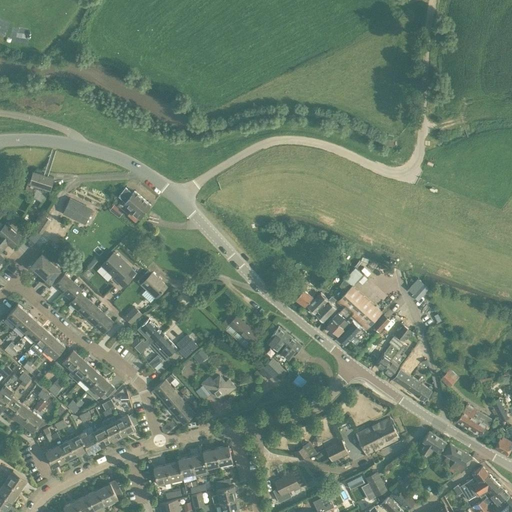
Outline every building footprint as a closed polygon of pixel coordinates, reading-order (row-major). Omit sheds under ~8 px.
[(48,24),(55,15),(40,4),(34,13),(48,24)] [(23,32),(24,15),(12,14),(11,32),(23,32)] [(54,177),(34,170),(31,181),(28,180),(26,189),(35,192),(35,191),(37,187),(43,189),(44,186),(51,188),(54,177)] [(42,200),(50,191),(43,189),(37,187),(35,191),(35,192),(34,196),(42,200)] [(126,187),(120,194),(127,200),(125,202),(132,207),(131,208),(141,217),(151,204),(135,190),(133,193),(126,187)] [(71,198),(67,206),(64,212),(86,222),(93,209),(71,198)] [(119,208),(116,206),(114,205),(110,210),(114,214),(115,213),(119,208)] [(42,234),(52,219),(46,216),(37,231),(42,234)] [(0,243),(4,240),(12,247),(22,236),(6,222),(0,229),(0,243)] [(113,252),(102,264),(113,275),(112,275),(124,286),(137,272),(124,260),(123,261),(113,252)] [(29,264),(27,266),(31,270),(33,267),(48,280),(46,283),(49,286),(52,283),(50,282),(61,269),(54,263),(57,260),(52,255),(49,259),(42,253),(31,265),(29,264)] [(97,260),(89,267),(92,270),(99,263),(97,260)] [(355,267),(345,278),(353,285),(363,274),(355,267)] [(147,288),(141,294),(150,302),(155,296),(157,297),(168,285),(153,271),(142,283),(147,288)] [(63,293),(73,281),(65,273),(55,285),(63,293)] [(304,288),(296,298),(306,305),(314,295),(318,289),(306,280),(302,286),(304,288)] [(72,300),(80,291),(82,289),(76,283),(73,281),(63,293),(72,300)] [(341,285),(345,289),(349,284),(345,281),(341,285)] [(412,296),(418,301),(429,289),(423,283),(412,296)] [(367,328),(382,312),(353,285),(338,301),(367,328)] [(78,310),(88,298),(80,291),(72,300),(69,303),(78,310)] [(316,313),(329,299),(328,298),(321,292),(308,306),(316,313)] [(336,299),(332,295),(328,298),(329,299),(316,313),(323,320),(337,306),(333,302),(336,299)] [(86,318),(96,306),(88,298),(78,310),(86,318)] [(16,324),(27,312),(18,304),(7,316),(16,324)] [(95,325),(105,313),(96,306),(86,318),(95,325)] [(132,323),(142,313),(135,306),(125,316),(132,323)] [(26,333),(37,321),(27,312),(16,324),(26,333)] [(339,334),(350,321),(340,312),(328,325),(339,334)] [(104,333),(115,322),(105,313),(95,325),(104,333)] [(384,314),(373,326),(379,331),(389,320),(384,314)] [(247,348),(259,335),(237,315),(225,327),(247,348)] [(150,318),(138,328),(147,338),(145,341),(149,345),(150,343),(151,344),(163,332),(150,318)] [(353,319),(338,336),(346,343),(355,333),(361,338),(367,331),(353,319)] [(36,341),(46,329),(37,321),(26,333),(36,341)] [(403,324),(396,334),(404,340),(411,330),(403,324)] [(274,344),(266,351),(272,357),(273,356),(274,356),(280,349),(279,348),(291,335),(279,325),(271,334),(272,334),(268,339),(274,344)] [(45,350),(56,338),(46,329),(36,341),(32,345),(38,351),(36,353),(40,356),(45,350)] [(163,332),(151,344),(166,360),(171,355),(170,354),(177,347),(163,332)] [(180,350),(186,357),(199,347),(192,339),(187,334),(176,344),(181,349),(180,350)] [(378,343),(382,338),(377,334),(373,339),(378,343)] [(302,345),(291,335),(279,348),(280,349),(274,356),(283,364),(291,355),(290,354),(292,352),(294,354),(302,345)] [(55,358),(65,346),(56,338),(45,350),(55,358)] [(140,353),(149,345),(142,339),(134,346),(140,353)] [(376,364),(383,370),(392,359),(391,358),(398,349),(399,348),(392,343),(376,364)] [(402,344),(399,349),(403,353),(407,347),(402,344)] [(14,346),(12,349),(9,352),(12,356),(17,350),(14,346)] [(199,363),(207,356),(200,348),(192,355),(199,363)] [(72,370),(83,358),(73,349),(63,361),(72,370)] [(391,375),(405,357),(406,355),(403,353),(399,349),(398,349),(391,358),(392,359),(383,370),(391,375)] [(154,367),(163,359),(158,354),(149,362),(154,367)] [(400,367),(393,378),(405,386),(412,376),(409,374),(411,371),(408,369),(416,358),(409,354),(400,367)] [(81,378),(82,378),(92,366),(83,358),(72,370),(69,373),(78,382),(81,378)] [(276,381),(285,371),(272,358),(263,367),(276,381)] [(28,360),(23,366),(28,370),(31,366),(33,364),(28,360)] [(6,365),(3,369),(8,374),(12,370),(6,365)] [(91,387),(102,375),(92,366),(82,378),(91,386),(91,387)] [(8,374),(3,369),(0,372),(0,373),(5,378),(8,374)] [(23,380),(27,374),(23,371),(19,377),(23,380)] [(23,380),(20,383),(24,386),(27,383),(31,377),(27,374),(23,380)] [(293,381),(301,387),(306,381),(298,374),(293,381)] [(96,399),(100,395),(101,395),(103,393),(107,397),(108,396),(115,388),(110,384),(111,383),(102,375),(91,387),(91,386),(87,391),(96,399)] [(210,376),(202,382),(211,394),(215,391),(217,394),(221,392),(224,396),(236,386),(229,378),(225,382),(220,375),(213,380),(210,376)] [(412,376),(405,386),(406,387),(425,400),(426,399),(432,389),(431,389),(432,387),(429,385),(428,387),(412,376)] [(54,382),(48,388),(52,391),(57,386),(60,382),(62,380),(58,377),(54,382)] [(155,387),(154,389),(161,397),(173,387),(166,379),(155,387)] [(57,386),(52,391),(56,395),(61,389),(64,386),(60,382),(57,386)] [(0,406),(2,408),(12,395),(15,391),(4,384),(0,389),(0,406)] [(173,387),(161,397),(169,406),(180,396),(173,387)] [(41,397),(46,390),(42,388),(38,394),(41,397)] [(115,388),(108,396),(111,395),(117,389),(115,388)] [(50,394),(46,390),(41,397),(42,397),(34,408),(40,412),(47,401),(46,400),(50,394)] [(12,416),(22,402),(12,395),(2,408),(12,416)] [(180,396),(169,406),(176,415),(188,405),(180,396)] [(509,418),(499,398),(492,402),(502,421),(509,418)] [(67,405),(71,408),(76,403),(72,399),(67,405)] [(105,410),(110,407),(107,400),(102,403),(103,405),(105,410)] [(22,423),(32,410),(22,402),(12,416),(22,423)] [(76,403),(71,408),(75,412),(80,406),(76,403)] [(468,403),(458,420),(481,434),(486,426),(488,428),(490,426),(488,425),(492,418),(477,410),(478,409),(468,403)] [(61,404),(56,411),(60,415),(66,408),(61,404)] [(188,405),(176,415),(184,424),(195,414),(188,405)] [(34,429),(42,417),(32,410),(22,423),(33,431),(34,429)] [(83,422),(88,419),(84,412),(79,415),(83,422)] [(129,414),(128,413),(122,416),(120,412),(114,415),(124,434),(136,428),(134,425),(129,414)] [(137,423),(134,412),(129,414),(134,425),(137,423)] [(124,434),(114,415),(103,421),(105,424),(113,440),(124,434)] [(42,417),(34,429),(37,431),(40,427),(49,422),(42,417)] [(367,455),(400,439),(390,417),(357,433),(367,455)] [(64,418),(59,420),(63,427),(67,425),(64,418)] [(63,427),(59,420),(54,423),(58,430),(63,427)] [(95,427),(92,428),(93,430),(101,446),(113,440),(105,424),(96,428),(95,427)] [(49,441),(54,438),(52,434),(48,426),(43,429),(46,435),(49,441)] [(89,452),(101,446),(93,430),(87,433),(85,430),(81,432),(82,436),(88,448),(87,448),(89,452)] [(76,454),(68,439),(62,442),(57,431),(52,434),(54,438),(57,444),(65,459),(76,454)] [(426,442),(421,449),(429,455),(434,447),(440,451),(447,441),(429,431),(423,441),(426,442)] [(72,433),(67,435),(68,439),(76,454),(87,448),(88,448),(82,436),(81,432),(73,436),(72,433)] [(500,437),(494,447),(508,454),(511,445),(511,443),(511,441),(511,440),(503,435),(502,437),(500,437)] [(332,460),(349,452),(343,440),(326,448),(332,460)] [(448,455),(444,461),(447,463),(451,458),(455,460),(449,469),(454,472),(455,469),(461,472),(466,466),(472,457),(451,443),(445,454),(448,455)] [(53,465),(65,459),(57,444),(45,450),(53,465)] [(219,464),(232,461),(228,444),(215,448),(219,464)] [(310,455),(303,447),(294,451),(300,459),(310,455)] [(202,450),(203,453),(207,467),(214,465),(214,468),(219,467),(218,464),(219,464),(215,448),(202,450)] [(207,467),(203,453),(191,456),(195,472),(207,469),(207,467)] [(183,475),(195,472),(191,456),(178,459),(179,461),(183,475)] [(183,475),(179,461),(167,464),(171,480),(183,477),(183,475)] [(167,464),(154,467),(157,483),(165,482),(166,487),(172,486),(171,480),(167,464)] [(482,466),(473,472),(475,477),(478,481),(489,473),(482,466)] [(20,490),(28,479),(13,469),(6,480),(20,490)] [(285,474),(285,475),(275,480),(278,488),(274,490),(279,502),(292,496),(289,490),(294,488),(295,489),(300,487),(292,470),(285,474)] [(376,495),(387,490),(377,471),(366,476),(369,482),(376,495)] [(475,477),(460,487),(468,500),(476,495),(470,485),(472,484),(481,497),(485,494),(487,497),(490,495),(491,495),(504,489),(489,473),(478,481),(475,477)] [(364,482),(361,475),(347,482),(350,489),(364,482)] [(406,477),(391,493),(394,495),(408,509),(415,501),(405,491),(412,484),(406,477)] [(0,491),(13,500),(20,490),(6,480),(0,488),(0,491)] [(110,482),(99,488),(106,503),(114,499),(116,502),(123,498),(122,493),(119,486),(114,489),(110,482)] [(369,482),(362,486),(369,499),(376,495),(369,482)] [(237,497),(234,485),(217,488),(218,493),(212,495),(214,502),(237,497)] [(95,509),(106,503),(99,488),(87,494),(95,509)] [(486,504),(493,498),(498,504),(498,505),(502,502),(502,501),(504,497),(506,499),(510,495),(504,489),(491,495),(490,495),(487,497),(483,500),(486,504)] [(0,506),(5,511),(13,500),(0,491),(0,506)] [(205,505),(202,492),(191,494),(194,507),(205,505)] [(388,496),(381,503),(390,511),(402,511),(404,511),(391,498),(394,495),(391,493),(388,496)] [(96,511),(95,509),(87,494),(76,500),(81,511),(96,511)] [(493,507),(496,511),(505,511),(509,509),(510,511),(511,508),(511,497),(510,495),(506,499),(504,497),(502,501),(502,502),(498,505),(498,504),(493,507)] [(228,511),(239,509),(237,497),(214,502),(215,506),(221,505),(222,511),(228,511)] [(161,511),(179,511),(180,511),(177,498),(159,502),(161,511)] [(81,511),(76,500),(64,506),(65,509),(66,509),(67,511),(81,511)] [(321,511),(322,511),(334,506),(331,500),(316,507),(318,511),(321,511)] [(496,511),(493,507),(491,509),(486,504),(483,500),(472,507),(475,511),(496,511)]
